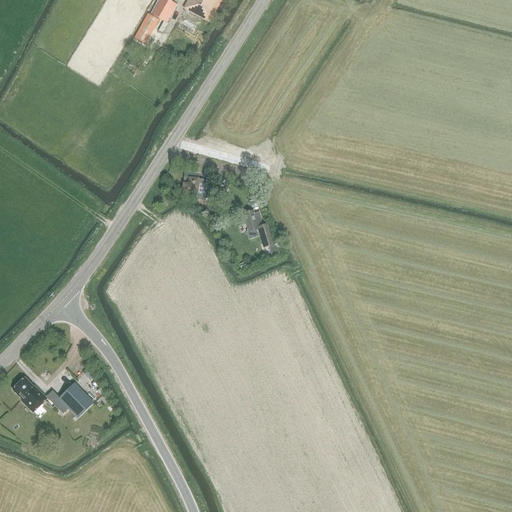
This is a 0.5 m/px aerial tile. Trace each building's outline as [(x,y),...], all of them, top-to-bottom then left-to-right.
[(158,0),(150,15),(165,23),(176,5),(166,0),(158,0)] [(188,0),(183,9),(209,23),(221,0),(188,0)] [(144,18),(148,21),(140,35),(136,32),(133,37),(143,43),(157,19),(147,13),(144,18)] [(146,56),(134,48),(126,61),(138,69),(146,56)] [(199,171),(183,170),(182,183),(188,184),(188,178),(199,179),(199,171)] [(182,193),(197,194),(205,195),(206,180),(198,179),(189,178),(188,184),(183,184),(182,193)] [(243,214),(248,232),(246,232),(249,240),(260,236),(263,249),(274,246),(268,226),(262,227),(259,215),(255,216),(253,211),(243,214)] [(95,375),(90,369),(84,375),(90,380),(95,375)] [(33,413),(46,400),(34,387),(33,389),(24,379),(13,390),(22,400),(21,401),(33,413)] [(74,383),(58,399),(77,419),(94,403),(74,383)]
